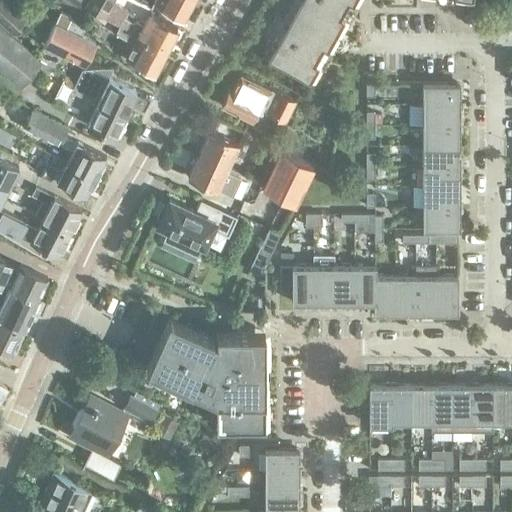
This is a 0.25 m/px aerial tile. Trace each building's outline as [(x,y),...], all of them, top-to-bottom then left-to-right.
[(0,0),(0,20),(13,31),(27,14),(9,0),(0,0)] [(87,0),(85,5),(104,15),(112,0),(87,0)] [(190,0),(155,0),(154,2),(182,17),(190,0)] [(295,0),(285,20),(277,16),(280,12),(278,11),(264,36),(266,37),(268,33),(276,37),(267,53),(309,76),(350,0),(295,0)] [(177,26),(148,11),(142,24),(135,20),(134,23),(124,17),(128,10),(117,3),(109,18),(119,25),(165,48),(177,26)] [(83,28),(70,17),(71,15),(61,11),(55,20),(45,42),(84,61),(95,39),(81,33),(83,28)] [(30,73),(35,77),(42,69),(47,73),(53,66),(59,55),(43,47),(39,55),(38,54),(37,55),(0,24),(0,67),(20,84),(30,73)] [(153,71),(165,48),(119,25),(115,32),(126,38),(128,33),(135,37),(125,56),(153,71)] [(82,67),(74,82),(80,87),(84,90),(90,92),(99,96),(98,98),(125,111),(136,88),(109,74),(114,65),(82,67)] [(231,88),(223,103),(254,119),(260,106),(270,111),(280,92),(242,73),(234,89),(231,88)] [(74,82),(66,76),(55,98),(65,103),(67,100),(79,106),(75,114),(87,120),(114,134),(116,129),(120,131),(125,119),(122,117),(125,111),(98,98),(99,96),(84,90),(80,87),(74,82)] [(424,82),(424,104),(461,104),(461,82),(424,82)] [(270,111),(286,119),(295,99),(280,92),(270,111)] [(66,160),(99,177),(105,166),(102,165),(107,155),(76,139),(75,141),(64,135),(68,126),(32,108),(29,114),(19,108),(0,97),(0,106),(8,111),(6,114),(23,125),(22,127),(59,144),(60,143),(71,148),(66,160)] [(461,104),(424,104),(424,124),(461,124),(461,104)] [(424,124),(424,145),(461,144),(461,124),(424,124)] [(209,128),(198,151),(227,165),(238,142),(209,128)] [(424,145),(424,165),(461,165),(461,144),(424,145)] [(294,201),(313,163),(279,146),(261,183),(294,201)] [(237,175),(239,173),(240,171),(227,165),(198,151),(187,174),(215,188),(216,187),(230,194),(239,176),(237,175)] [(0,190),(5,193),(19,166),(0,156),(0,190)] [(99,177),(66,160),(60,170),(39,160),(34,169),(41,172),(40,176),(49,180),(52,175),(56,177),(56,179),(87,195),(90,188),(93,189),(99,177)] [(424,165),(424,185),(461,185),(461,165),(424,165)] [(34,213),(42,217),(71,231),(83,207),(36,184),(31,193),(42,198),(34,213)] [(461,185),(424,185),(424,206),(461,206),(461,185)] [(162,202),(155,216),(159,218),(157,221),(168,226),(162,238),(197,254),(203,243),(211,225),(227,233),(236,214),(200,197),(194,208),(169,196),(166,203),(162,202)] [(0,223),(59,254),(70,233),(71,231),(42,217),(37,226),(26,221),(27,219),(2,206),(0,209),(0,223)] [(461,206),(424,206),(424,227),(461,227),(461,206)] [(356,220),(356,211),(340,211),(340,220),(356,220)] [(367,220),(367,211),(356,211),(356,220),(367,220)] [(260,244),(270,249),(271,249),(280,230),(280,229),(269,225),(260,244)] [(404,241),(417,241),(417,233),(404,233),(404,241)] [(430,233),(417,233),(417,241),(430,241),(430,233)] [(336,253),(315,253),(315,264),(315,301),(336,301),(336,264),(336,253)] [(0,285),(2,281),(9,285),(38,298),(48,275),(20,262),(18,265),(0,256),(0,285)] [(436,263),(417,263),(417,274),(417,311),(438,311),(438,274),(438,263),(436,263)] [(315,264),(282,264),(282,290),(294,290),(294,301),(315,301),(315,264)] [(356,264),(336,264),(336,301),(356,301),(356,264)] [(356,301),(375,301),(377,301),(376,274),(378,274),(378,264),(356,264),(356,301)] [(375,311),(397,311),(397,274),(378,274),(376,274),(377,301),(375,301),(375,311)] [(417,311),(417,274),(397,274),(397,311),(417,311)] [(438,274),(438,311),(459,311),(459,274),(438,274)] [(9,285),(0,304),(0,316),(23,328),(38,298),(9,285)] [(267,331),(243,330),(218,330),(218,337),(171,315),(148,366),(193,386),(218,397),(218,424),(267,424),(267,331)] [(0,345),(13,351),(23,328),(0,316),(0,345)] [(511,382),(494,383),(494,420),(511,419),(511,382)] [(394,424),(394,420),(394,383),(371,383),(371,424),(394,424)] [(394,420),(413,420),(413,383),(394,383),(394,420)] [(433,383),(413,383),(413,420),(431,420),(431,430),(433,430),(433,383)] [(433,383),(433,430),(454,429),(454,383),(433,383)] [(454,383),(454,429),(474,429),(474,383),(454,383)] [(474,383),(474,429),(492,429),(492,420),(494,420),(494,383),(474,383)] [(135,389),(132,395),(130,394),(124,405),(151,419),(160,402),(135,389)] [(92,395),(80,417),(71,434),(108,453),(128,413),(92,395)] [(154,429),(170,437),(179,419),(163,411),(154,429)] [(239,454),(248,454),(248,443),(239,443),(239,454)] [(264,447),(264,469),(299,469),(299,454),(296,454),(296,447),(264,447)] [(120,462),(92,448),(84,463),(113,477),(120,462)] [(390,467),(390,457),(377,457),(377,467),(390,467)] [(403,457),(390,457),(390,467),(403,467),(403,457)] [(417,468),(433,468),(433,457),(418,457),(417,468)] [(433,457),(433,468),(444,468),(444,457),(433,457)] [(458,468),(474,468),(474,457),(458,457),(458,468)] [(474,468),(485,468),(485,457),(474,457),(474,468)] [(499,468),(511,467),(511,457),(499,457),(499,468)] [(264,469),(264,489),(299,489),(299,469),(264,469)] [(52,471),(38,501),(33,511),(84,511),(86,508),(95,511),(103,493),(52,471)] [(390,484),(390,473),(377,473),(377,484),(390,484)] [(403,473),(390,473),(390,484),(403,484),(403,473)] [(499,484),(511,484),(511,473),(499,474),(499,484)] [(433,474),(418,475),(418,484),(433,484),(433,474)] [(444,484),(444,474),(433,474),(433,484),(444,484)] [(474,474),(458,474),(458,484),(474,484),(474,474)] [(474,474),(474,484),(485,484),(485,474),(474,474)] [(227,494),(237,494),(237,484),(227,484),(227,494)] [(237,484),(237,494),(248,494),(248,484),(237,484)] [(264,489),(264,510),(299,510),(299,489),(264,489)]
